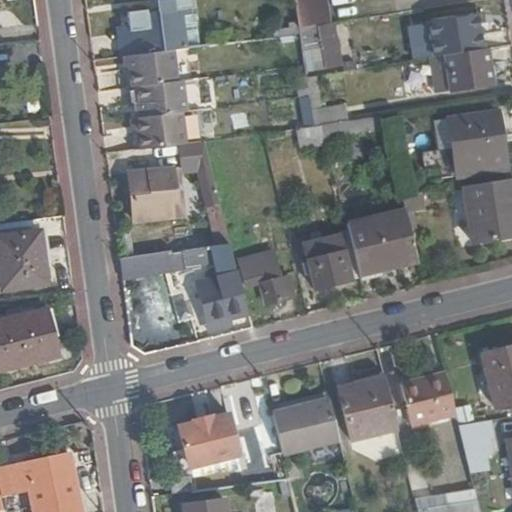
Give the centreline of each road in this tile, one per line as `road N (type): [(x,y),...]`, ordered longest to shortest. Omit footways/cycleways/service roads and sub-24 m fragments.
road 1 (residential): [(511,291),(110,390)]
road 2 (residential): [(110,390),(58,0)]
road 3 (residential): [(127,511),(110,390)]
